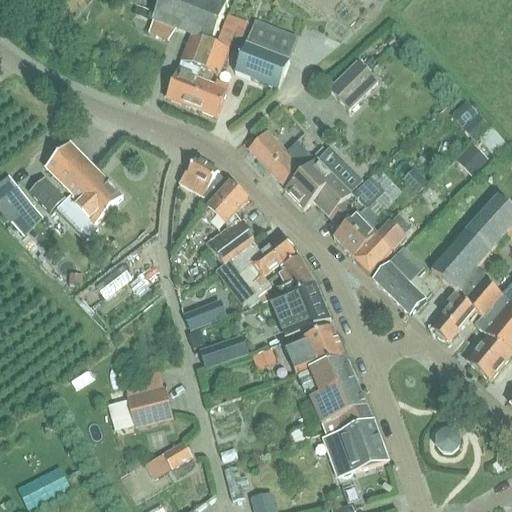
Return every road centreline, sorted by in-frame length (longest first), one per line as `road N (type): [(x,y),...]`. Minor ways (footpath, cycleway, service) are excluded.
road 1 (residential): [(182,143),(160,200),(161,280),(217,511)]
road 2 (residential): [(367,354),(328,274),(227,161),(182,143)]
road 3 (residential): [(182,143),(88,109),(0,52)]
road 4 (residential): [(367,354),(406,344),(511,431)]
road 5 (residential): [(421,511),(367,354)]
